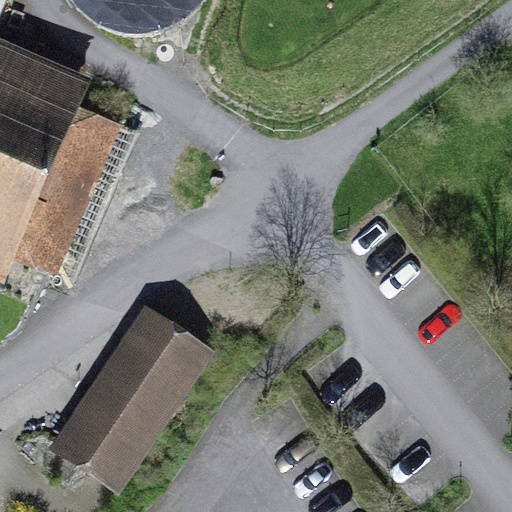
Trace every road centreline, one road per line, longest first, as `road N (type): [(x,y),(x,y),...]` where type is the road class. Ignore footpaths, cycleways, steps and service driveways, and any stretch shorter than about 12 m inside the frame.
road 1 (residential): [(263,194),(366,300),(511,479)]
road 2 (residential): [(263,194),(144,287),(0,378)]
road 3 (residential): [(511,11),(467,35),(263,194)]
